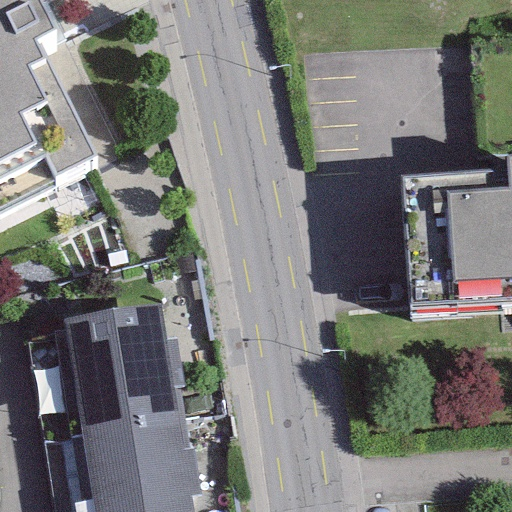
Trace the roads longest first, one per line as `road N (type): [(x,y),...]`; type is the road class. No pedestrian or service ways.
road 1 (secondary): [(199,0),(300,475)]
road 2 (residential): [(300,475),(511,465)]
